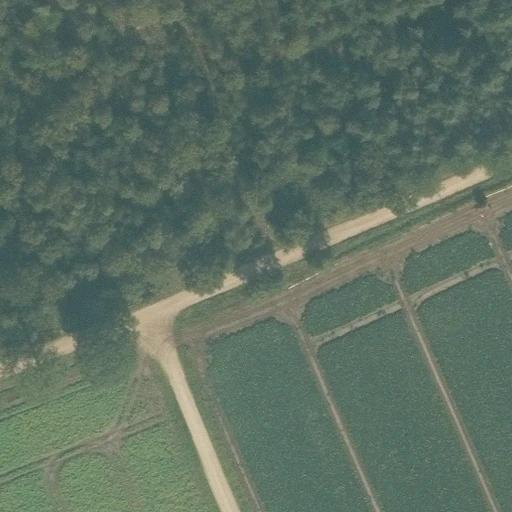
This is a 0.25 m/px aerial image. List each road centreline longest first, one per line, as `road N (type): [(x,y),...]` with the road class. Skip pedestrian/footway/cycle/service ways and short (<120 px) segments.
road 1 (track): [(0,380),(147,326),(291,257)]
road 2 (track): [(291,257),(511,162)]
road 3 (track): [(229,511),(147,326)]
